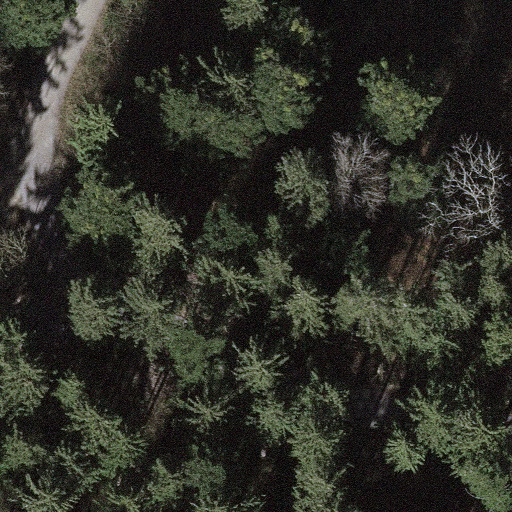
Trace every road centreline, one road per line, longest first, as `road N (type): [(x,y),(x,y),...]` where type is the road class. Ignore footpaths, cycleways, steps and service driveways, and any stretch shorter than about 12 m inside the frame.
road 1 (track): [(511,432),(287,380),(109,309),(0,333)]
road 2 (track): [(92,0),(0,201)]
road 3 (track): [(109,309),(53,238),(19,150)]
